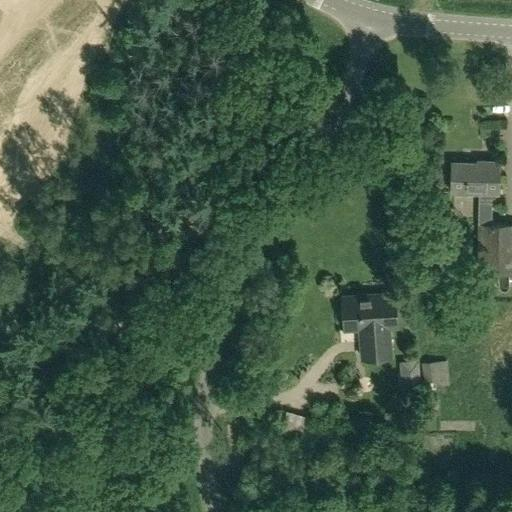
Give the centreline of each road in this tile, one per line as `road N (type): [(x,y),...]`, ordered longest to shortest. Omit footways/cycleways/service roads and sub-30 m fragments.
road 1 (unclassified): [(214,511),(203,423),(221,322),(256,233),(352,83),(371,16)]
road 2 (track): [(203,233),(0,456)]
road 3 (track): [(118,0),(83,63),(57,136),(21,185),(0,199)]
road 4 (track): [(203,233),(159,230),(99,251),(65,253),(32,248),(0,219)]
road 5 (tertiary): [(511,32),(371,16)]
